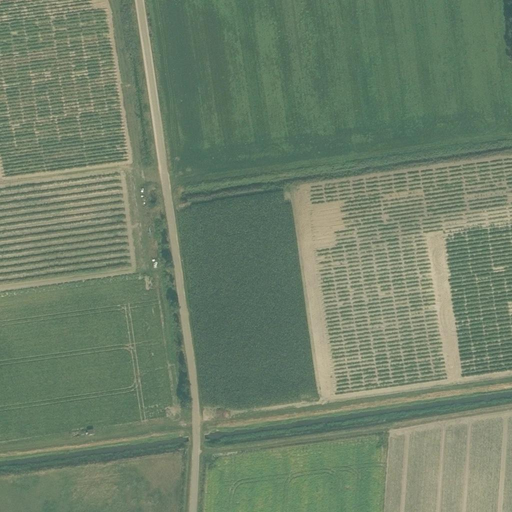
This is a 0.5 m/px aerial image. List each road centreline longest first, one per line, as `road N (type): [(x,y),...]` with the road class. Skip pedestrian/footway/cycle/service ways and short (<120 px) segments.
road 1 (unclassified): [(193,511),(199,427),(139,0)]
road 2 (track): [(165,184),(511,135)]
road 3 (track): [(511,382),(199,427)]
road 4 (track): [(0,452),(199,427)]
